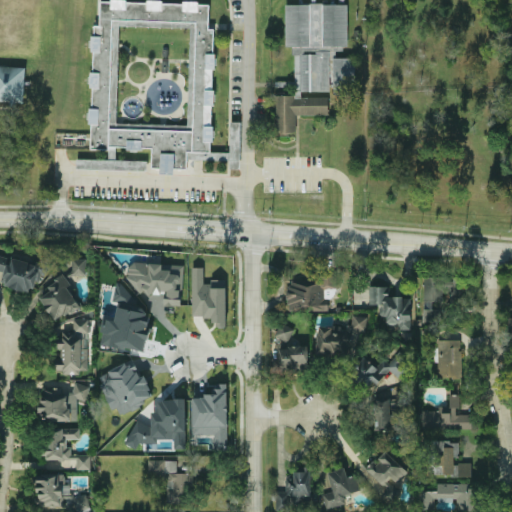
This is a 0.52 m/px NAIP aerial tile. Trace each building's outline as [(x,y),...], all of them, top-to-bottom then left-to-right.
[(89,150),(94,26),(99,26),(99,2),(209,5),(208,30),(213,30),(209,153),(187,152),(186,170),(150,167),(151,150),(89,150)] [(347,4),(285,5),(286,47),(294,47),(295,95),(274,96),(275,134),(297,133),(296,115),(328,115),(328,97),(302,97),(302,92),(330,92),(330,52),(348,52),(347,4)] [(334,90),(355,89),(354,58),(333,58),(334,90)] [(0,66),(26,66),(25,103),(0,102),(0,66)] [(147,161),(76,159),(76,169),(146,171),(147,161)] [(0,273),(9,275),(6,287),(30,292),(31,284),(39,286),(41,274),(49,276),(51,266),(0,254),(0,273)] [(72,259),(73,275),(85,275),(84,258),(72,259)] [(183,265),(131,263),(130,292),(166,293),(165,305),(182,306),(183,265)] [(192,267),(193,317),(214,316),(214,327),(226,327),(226,281),(204,281),(203,267),(192,267)] [(329,309),(328,290),(336,290),(335,273),(318,274),(319,283),(287,284),(289,311),(329,309)] [(41,296),(53,322),(81,308),(65,275),(47,283),(51,291),(41,296)] [(423,323),(446,323),(446,310),(434,310),(434,301),(453,301),(454,277),(424,276),(423,323)] [(145,351),(149,329),(148,329),(149,318),(144,317),(146,308),(133,306),(135,296),(125,295),(127,284),(115,282),(112,302),(117,303),(115,320),(103,318),(99,345),(145,351)] [(369,304),(379,304),(379,316),(386,316),(386,324),(398,324),(398,329),(410,329),(410,297),(389,297),(389,286),(369,286),(369,304)] [(363,316),(351,315),(349,328),(319,325),(316,353),(336,355),(336,352),(359,355),(363,316)] [(87,373),(87,319),(73,319),(73,330),(59,330),(59,348),(61,348),(61,359),(56,359),(56,373),(87,373)] [(280,371),(304,370),(303,345),(293,346),(292,325),(276,326),(277,338),(279,338),(280,371)] [(461,377),(461,339),(437,339),(437,377),(461,377)] [(353,357),(350,378),(403,385),(406,364),(353,357)] [(115,415),(154,399),(144,374),(140,376),(134,361),(98,376),(115,415)] [(86,384),(74,383),(73,392),(62,392),(63,388),(41,387),(40,420),(77,421),(77,402),(86,402),(86,384)] [(193,398),(193,435),(214,434),(214,451),(228,451),(227,384),(207,384),(207,397),(193,398)] [(422,409),(422,430),(472,429),(471,413),(459,414),(459,394),(449,394),(449,409),(422,409)] [(185,399),(160,399),(160,413),(151,413),(151,423),(131,423),(131,446),(137,446),(137,443),(157,443),(157,439),(174,439),(174,448),(185,448),(185,399)] [(373,402),(373,430),(399,429),(398,401),(373,402)] [(90,455),(69,454),(69,439),(79,439),(80,429),(47,428),(46,460),(74,460),(74,469),(90,469),(90,455)] [(427,474),(458,474),(457,464),(457,440),(426,441),(427,474)] [(396,484),(408,471),(384,450),(366,470),(385,487),(391,480),(396,484)] [(193,473),(177,473),(177,460),(148,460),(148,474),(166,474),(166,503),(185,503),(185,487),(193,487),(193,473)] [(458,476),(470,476),(470,463),(459,462),(458,476)] [(311,467),(301,467),(301,474),(285,473),(285,492),(275,492),(275,509),(289,509),(289,504),(311,504),(311,467)] [(327,472),(333,490),(322,494),(326,509),(345,503),(343,496),(360,490),(355,474),(347,477),(344,467),(327,472)] [(63,505),(62,498),(72,498),(71,484),(65,484),(64,473),(35,475),(37,506),(63,505)] [(422,491),(422,510),(435,509),(435,498),(457,498),(457,509),(464,509),(464,483),(437,483),(437,491),(422,491)] [(487,488),(469,487),(468,510),(485,511),(487,488)] [(73,497),(76,511),(90,508),(86,494),(73,497)]
